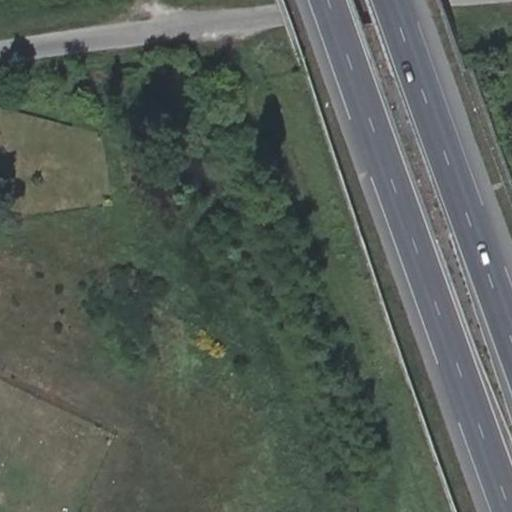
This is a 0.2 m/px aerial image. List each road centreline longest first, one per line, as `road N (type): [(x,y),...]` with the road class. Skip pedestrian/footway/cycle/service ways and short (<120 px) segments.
road 1 (motorway): [(330,0),(511,505)]
road 2 (unclassified): [(0,52),(412,0)]
road 3 (motorway): [(511,316),(398,0)]
